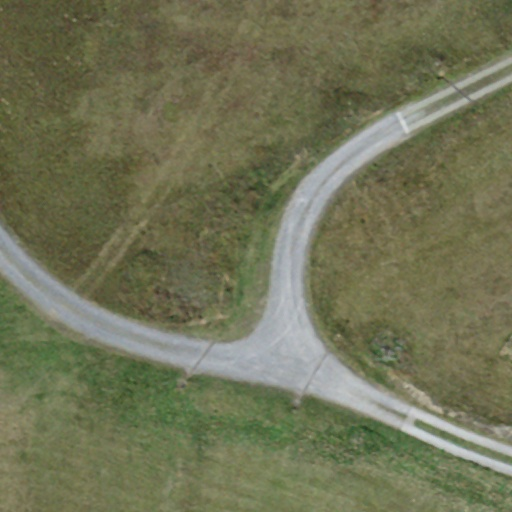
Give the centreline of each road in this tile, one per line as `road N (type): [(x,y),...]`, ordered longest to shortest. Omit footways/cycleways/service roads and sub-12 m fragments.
road 1 (track): [(511,67),(405,117),(314,189),(284,271),(303,377)]
road 2 (track): [(303,377),(0,331)]
